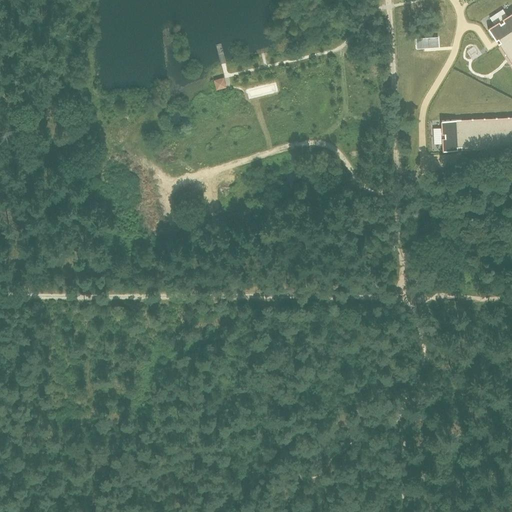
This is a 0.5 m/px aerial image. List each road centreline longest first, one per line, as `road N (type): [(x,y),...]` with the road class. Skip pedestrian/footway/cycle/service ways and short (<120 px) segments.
road 1 (track): [(0,296),(402,296)]
road 2 (track): [(397,182),(361,180),(335,148),(314,142),(171,182),(163,175),(159,128),(148,125),(133,145),(153,173)]
road 3 (track): [(402,296),(390,0)]
road 4 (residential): [(460,25),(421,121),(423,161),(457,158)]
road 5 (track): [(404,420),(422,356),(416,296)]
